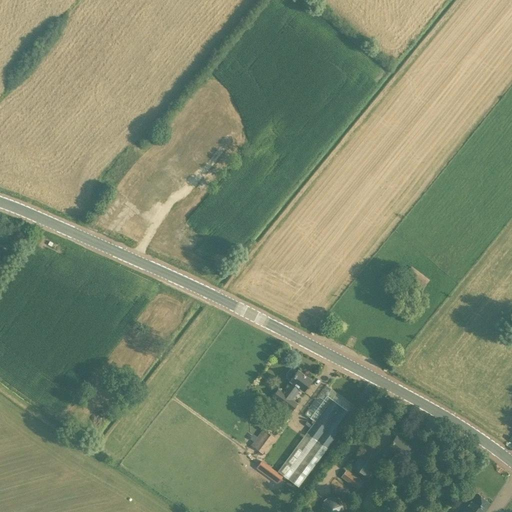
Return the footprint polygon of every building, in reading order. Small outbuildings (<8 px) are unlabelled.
[(429,280),(411,266),(401,280),(419,294),(429,280)] [(293,400),(300,389),(303,391),(311,380),(298,370),(289,381),(292,383),(284,393),(278,388),(267,403),(287,417),(298,403),(293,400)] [(298,487),(357,408),(326,385),(304,414),(314,421),(277,472),(298,487)] [(262,454),(274,438),(262,429),(250,445),(262,454)] [(402,458),(410,447),(396,436),(388,447),(386,445),(380,453),(386,458),(392,450),(402,458)] [(365,449),(352,467),(369,480),(382,462),(365,449)] [(261,461),(256,468),(277,484),(282,476),(261,461)] [(357,489),(363,482),(347,470),(341,477),(357,489)] [(463,511),(483,511),(490,504),(477,494),(463,511)] [(405,511),(410,497),(403,495),(401,503),(397,503),(396,510),(405,511)] [(323,503),(322,507),(322,511),(341,511),(342,509),(342,505),(340,502),(337,499),(333,498),(329,498),(326,500),(323,503)]
